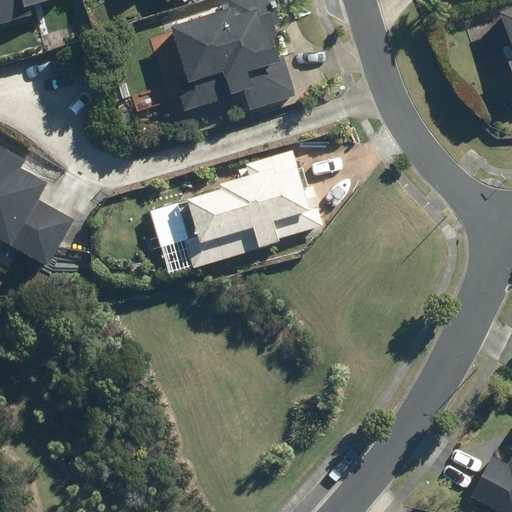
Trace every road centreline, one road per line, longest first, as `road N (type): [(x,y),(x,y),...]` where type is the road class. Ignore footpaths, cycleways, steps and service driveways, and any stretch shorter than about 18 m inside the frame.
road 1 (residential): [(392,97),(115,173),(0,99)]
road 2 (residential): [(511,242),(399,447),(345,511)]
road 3 (residential): [(392,97),(453,186),(511,231)]
